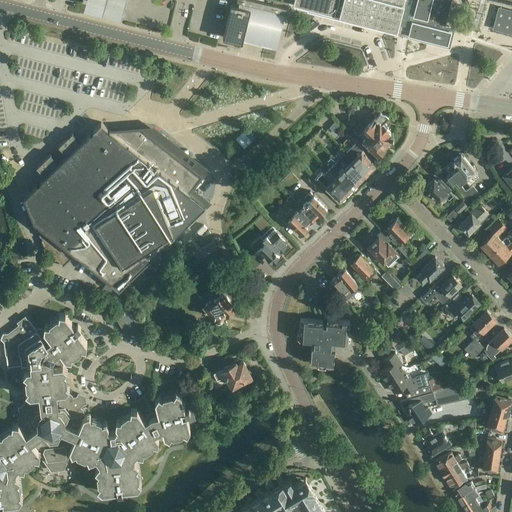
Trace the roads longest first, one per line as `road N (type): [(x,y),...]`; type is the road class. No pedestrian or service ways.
road 1 (residential): [(275,331),(248,334),(187,366),(114,346),(94,312),(38,286),(32,237),(10,183),(0,184)]
road 2 (tertiary): [(282,75),(0,6)]
road 3 (unclassified): [(275,331),(278,302),(293,275),(390,180)]
road 4 (residential): [(511,307),(390,180)]
road 5 (residential): [(459,511),(407,431),(474,406)]
road 6 (unclassified): [(375,88),(370,42),(321,27),(286,54),(282,75)]
road 7 (residential): [(321,439),(273,463),(212,511)]
